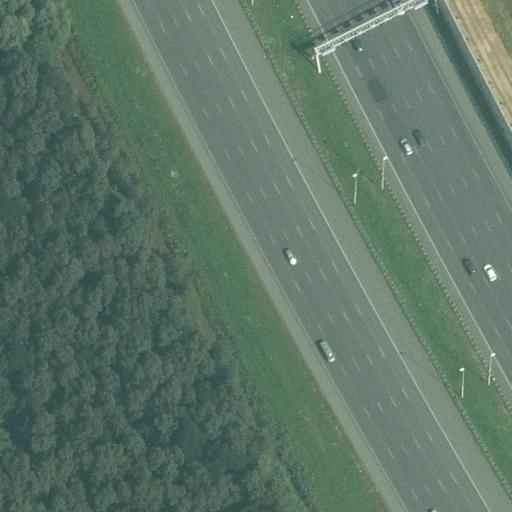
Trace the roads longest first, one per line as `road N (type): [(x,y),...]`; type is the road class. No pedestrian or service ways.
road 1 (motorway): [(172,0),(347,338),(448,511)]
road 2 (motorway): [(511,288),(361,0)]
